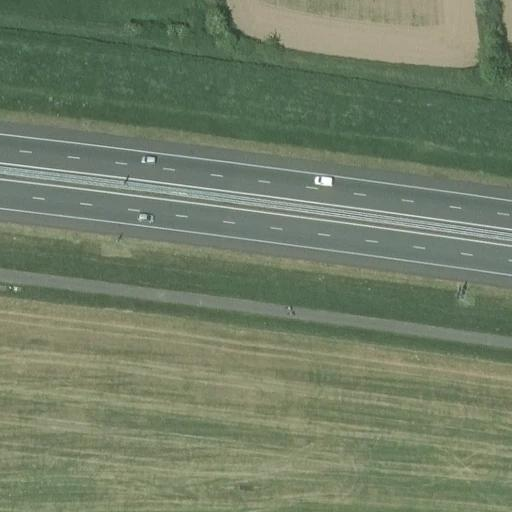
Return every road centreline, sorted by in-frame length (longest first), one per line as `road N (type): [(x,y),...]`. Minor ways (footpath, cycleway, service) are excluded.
road 1 (unclassified): [(511,343),(0,273)]
road 2 (motorway): [(0,193),(511,261)]
road 3 (motorway): [(511,216),(0,150)]
